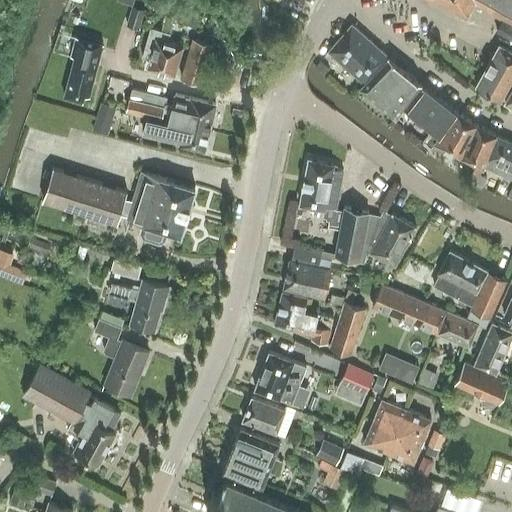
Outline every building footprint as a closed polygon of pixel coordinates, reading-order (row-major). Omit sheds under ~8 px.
[(511,0),(431,0),(465,19),(474,3),(504,19),(497,30),(511,38),(511,0)] [(126,25),(138,28),(144,9),(132,6),(126,25)] [(364,82),(388,56),(352,24),(329,51),(364,82)] [(183,45),(167,40),(170,32),(150,26),(141,56),(150,58),(148,67),(160,70),(161,73),(168,76),(170,73),(174,74),(183,45)] [(103,44),(80,37),(64,96),(83,101),(84,94),(89,96),(103,44)] [(201,82),(212,44),(192,38),(181,76),(201,82)] [(511,51),(499,44),(488,65),(511,78),(511,51)] [(422,83),(388,56),(360,87),(396,118),(401,111),(422,83)] [(320,60),(315,66),(325,75),(330,69),(320,60)] [(511,79),(511,78),(488,65),(477,85),(501,99),(511,79)] [(401,111),(429,133),(436,140),(457,111),(422,83),(401,111)] [(166,96),(132,88),(127,109),(139,112),(148,114),(210,128),(216,103),(175,93),(172,105),(165,103),(166,96)] [(102,102),(97,116),(112,121),(117,107),(102,102)] [(436,140),(434,142),(483,168),(496,134),(475,123),(457,111),(436,140)] [(180,144),(205,150),(210,128),(148,114),(144,132),(180,140),(180,144)] [(436,140),(429,133),(418,147),(427,153),(434,142),(436,140)] [(503,174),(511,149),(511,141),(497,135),(485,166),(503,174)] [(511,178),(511,149),(503,174),(511,178)] [(335,254),(359,259),(363,241),(370,243),(380,213),(345,206),(337,204),(343,169),(337,168),(337,164),(308,157),(299,203),(325,208),(324,214),(342,218),(335,254)] [(125,198),(127,190),(53,167),(43,199),(117,222),(120,212),(125,198)] [(195,187),(193,186),(142,170),(133,200),(128,215),(127,217),(146,223),(143,232),(145,236),(159,241),(163,239),(166,229),(179,233),(181,234),(195,187)] [(480,174),(475,185),(482,188),(487,177),(480,174)] [(125,198),(120,212),(128,215),(133,200),(125,198)] [(395,265),(416,226),(392,212),(391,213),(384,209),(376,226),(382,230),(370,252),(395,265)] [(292,259),(290,259),(283,287),(325,296),(331,268),(319,265),(322,251),(295,245),(292,259)] [(15,252),(0,246),(0,273),(23,282),(27,270),(10,264),(15,252)] [(473,304),(471,307),(491,315),(506,279),(488,270),(450,250),(432,283),(473,304)] [(138,278),(141,265),(114,258),(110,270),(138,278)] [(165,302),(169,286),(143,279),(140,288),(114,281),(110,293),(137,300),(131,323),(155,329),(163,301),(165,302)] [(373,305),(395,314),(416,323),(425,301),(382,283),(373,305)] [(357,291),(349,288),(345,296),(345,297),(353,301),(357,291)] [(307,297),(283,291),(275,323),(299,329),(313,332),(312,337),(327,341),(333,317),(304,309),(307,297)] [(332,294),(330,302),(342,304),(345,297),(345,296),(332,294)] [(511,297),(502,321),(511,325),(511,297)] [(351,354),(365,308),(345,300),(330,346),(351,354)] [(447,310),(425,301),(416,323),(438,332),(447,310)] [(491,315),(471,307),(466,318),(447,310),(438,332),(469,345),(478,323),(485,327),(491,315)] [(103,311),(100,318),(121,326),(124,319),(103,311)] [(117,338),(122,327),(121,326),(100,318),(99,318),(94,330),(109,336),(104,348),(106,353),(115,356),(104,383),(131,394),(149,351),(122,340),(117,338)] [(496,373),(511,335),(511,330),(492,322),(474,364),(496,373)] [(292,402),(306,365),(269,351),(255,388),(292,402)] [(398,361),(386,356),(381,368),(393,373),(398,361)] [(407,360),(400,376),(412,382),(419,365),(407,360)] [(348,362),(340,381),(355,387),(350,398),(361,403),(366,392),(374,373),(348,362)] [(498,402),(507,380),(465,362),(456,383),(498,402)] [(120,412),(121,411),(103,401),(89,394),(90,391),(40,363),(23,393),(72,421),(67,430),(81,437),(74,450),(86,457),(84,460),(92,464),(94,461),(98,464),(116,431),(109,428),(118,411),(120,412)] [(438,373),(426,369),(421,383),(433,387),(438,373)] [(379,374),(372,389),(380,392),(387,377),(379,374)] [(285,409),(252,396),(243,419),(276,432),(285,409)] [(398,430),(407,408),(382,398),(373,420),(398,430)] [(431,418),(407,408),(398,430),(422,440),(431,418)] [(398,430),(373,420),(364,442),(389,452),(398,430)] [(279,442),(240,427),(222,472),(262,487),(268,470),(277,474),(290,479),(295,465),(274,456),(279,442)] [(446,435),(434,429),(428,444),(440,449),(446,435)] [(413,462),(422,440),(398,430),(389,452),(413,462)] [(31,452),(38,439),(20,431),(13,443),(31,452)] [(337,463),(344,448),(325,439),(318,454),(337,463)] [(428,445),(425,452),(435,456),(438,449),(428,445)] [(365,455),(352,450),(345,469),(352,471),(353,470),(359,472),(365,455)] [(346,470),(332,464),(324,482),(337,488),(346,470)] [(34,472),(31,480),(19,477),(11,499),(25,504),(30,486),(52,494),(57,480),(34,472)] [(214,490),(212,490),(213,492),(210,501),(208,502),(208,504),(210,503),(214,505),(211,511),(305,511),(284,503),(283,502),(283,503),(270,497),(268,496),(268,497),(255,491),(256,491),(254,490),(254,491),(241,485),(240,484),(239,485),(227,480),(227,479),(225,478),(224,480),(219,493),(215,491),(214,490)] [(72,511),(73,509),(49,502),(45,511),(44,511),(37,510),(36,511),(72,511)]
